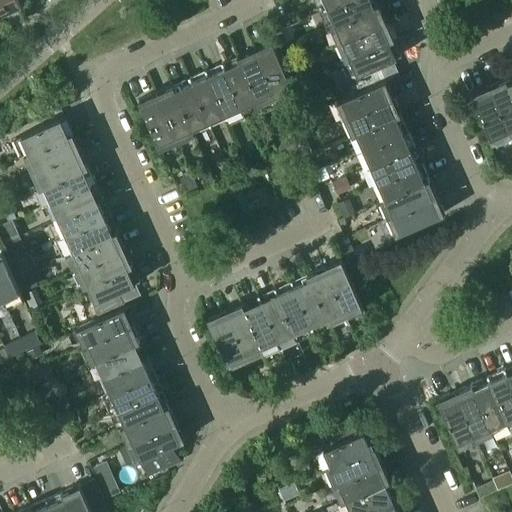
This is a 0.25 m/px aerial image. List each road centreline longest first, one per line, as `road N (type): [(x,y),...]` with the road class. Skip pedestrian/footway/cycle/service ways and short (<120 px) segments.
road 1 (residential): [(186,287),(101,107),(101,87),(113,69),(259,5)]
road 2 (residential): [(225,431),(381,365)]
road 3 (residential): [(401,336),(494,204)]
road 4 (residential): [(449,511),(381,365)]
road 5 (residential): [(225,431),(170,316),(186,287)]
road 6 (residential): [(494,204),(477,187),(439,102),(443,60)]
road 7 (residential): [(186,287),(325,228)]
road 8 (residential): [(0,87),(98,0)]
road 9 (residential): [(401,336),(438,355),(511,324)]
